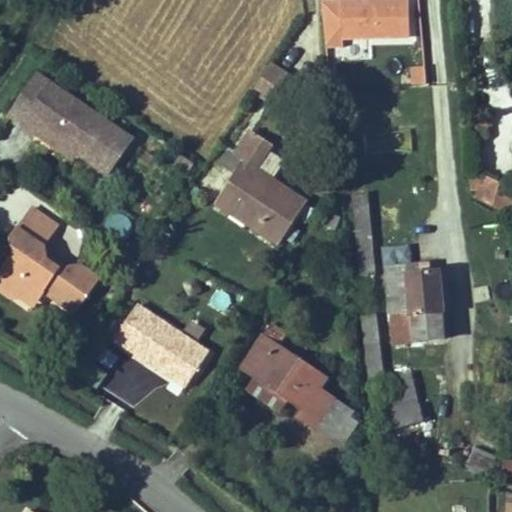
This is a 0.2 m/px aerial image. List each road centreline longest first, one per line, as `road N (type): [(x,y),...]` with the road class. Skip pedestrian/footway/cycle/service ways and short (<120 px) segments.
road 1 (unknown): [(426,0),(447,287)]
road 2 (residential): [(15,397),(130,466),(182,511)]
